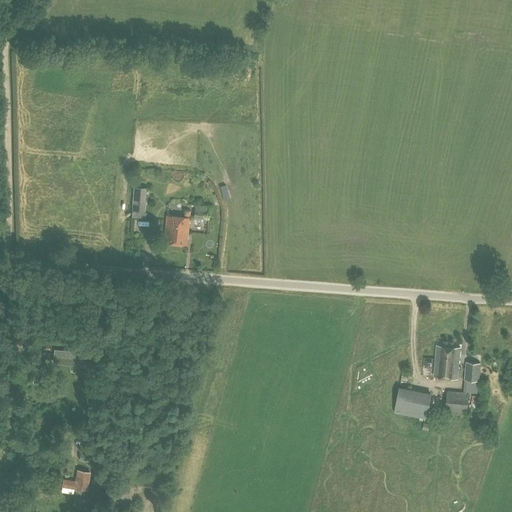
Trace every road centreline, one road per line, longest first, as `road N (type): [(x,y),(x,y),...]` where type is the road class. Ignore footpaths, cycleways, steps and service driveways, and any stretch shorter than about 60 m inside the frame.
road 1 (unclassified): [(511,303),(0,260)]
road 2 (track): [(8,260),(4,41),(37,0)]
road 3 (unknown): [(202,278),(157,511)]
